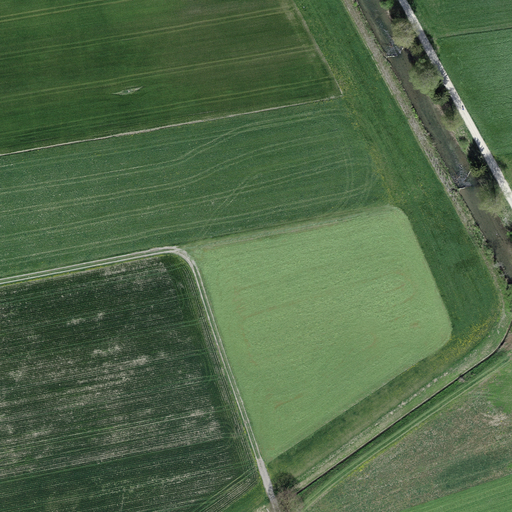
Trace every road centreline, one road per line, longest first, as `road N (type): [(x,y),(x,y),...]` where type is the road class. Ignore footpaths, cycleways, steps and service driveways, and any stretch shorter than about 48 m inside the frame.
road 1 (track): [(277,511),(184,253),(166,248),(0,282)]
road 2 (track): [(403,0),(511,200)]
